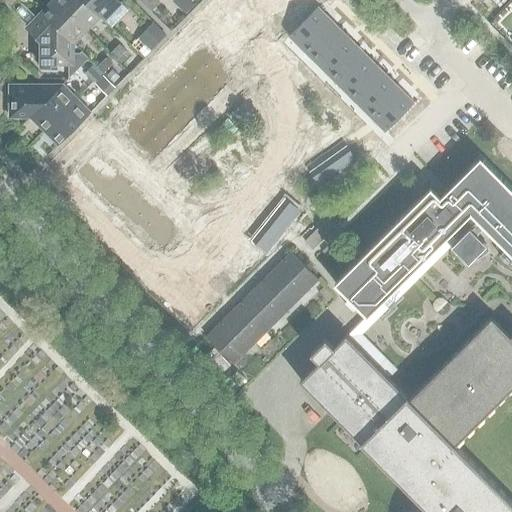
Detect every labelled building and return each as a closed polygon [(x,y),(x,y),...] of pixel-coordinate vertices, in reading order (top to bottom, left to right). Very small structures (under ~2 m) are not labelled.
[(86,31),(55,0),(53,0),(41,12),(73,44),(86,31)] [(55,0),(86,31),(99,17),(100,17),(82,0),(55,0)] [(82,0),(100,17),(99,17),(103,21),(121,4),(116,0),(82,0)] [(140,0),(152,11),(160,3),(157,0),(140,0)] [(191,0),(190,0),(181,10),(186,15),(196,4),(191,0)] [(213,0),(205,9),(210,15),(219,6),(213,0)] [(252,0),(247,0),(230,18),(259,47),(279,27),(252,0)] [(318,7),(289,36),(308,56),(338,27),(318,7)] [(73,44),(41,12),(40,13),(25,28),(35,38),(35,71),(56,71),(56,66),(68,66),(68,79),(88,59),(81,52),(79,54),(73,54),(73,45),(73,44)] [(230,18),(211,36),(241,66),(259,47),(230,18)] [(194,19),(186,28),(192,34),(200,25),(194,19)] [(338,27),(308,56),(327,75),(357,46),(338,27)] [(211,36),(192,56),(222,85),(241,66),(211,36)] [(175,38),(167,47),(173,53),(181,44),(175,38)] [(125,50),(119,44),(110,54),(116,60),(125,50)] [(144,45),(138,52),(144,58),(151,52),(144,45)] [(357,46),(327,75),(347,94),(376,65),(357,46)] [(192,56),(173,75),(202,104),(222,85),(192,56)] [(156,57),(148,66),(153,72),(162,63),(156,57)] [(112,64),(105,58),(96,67),(102,74),(112,64)] [(102,74),(96,67),(93,65),(84,74),(93,83),(102,74)] [(376,65),(347,94),(366,113),(395,84),(376,65)] [(112,70),(107,76),(113,82),(119,76),(112,70)] [(173,75),(154,94),(183,123),(202,104),(173,75)] [(103,76),(95,84),(107,96),(115,88),(103,76)] [(137,77),(129,85),(134,91),(143,82),(137,77)] [(395,84),(366,113),(385,133),(414,103),(395,84)] [(30,118),(63,86),(62,85),(61,86),(9,86),(9,118),(30,118)] [(63,86),(30,118),(43,132),(76,99),(63,86)] [(154,94),(135,113),(164,142),(183,123),(154,94)] [(118,96),(110,104),(115,110),(124,101),(118,96)] [(76,99),(43,132),(57,146),(90,113),(76,99)] [(135,113),(116,132),(145,161),(164,142),(135,113)] [(346,148),(339,153),(347,164),(354,160),(346,148)] [(339,153),(332,158),(340,169),(347,164),(339,153)] [(332,158),(325,163),(333,174),(340,169),(332,158)] [(511,190),(480,158),(440,198),(430,188),(334,284),(367,316),(446,238),(466,259),(482,250),(458,225),(470,213),(511,255),(511,190)] [(325,163),(318,168),(326,179),(333,174),(325,163)] [(131,168),(102,197),(121,216),(150,187),(131,168)] [(318,168),(311,173),(319,184),(326,179),(318,168)] [(170,207),(150,187),(121,216),(140,236),(170,207)] [(285,201),(280,207),(291,216),(296,209),(285,201)] [(170,207),(140,236),(159,255),(189,226),(170,207)] [(280,207),(275,214),(285,223),(291,216),(280,207)] [(275,214),(269,221),(280,229),(285,223),(275,214)] [(269,221),(264,228),(275,236),(280,229),(269,221)] [(189,226),(159,255),(178,273),(208,244),(189,226)] [(264,228),(258,234),(269,243),(275,236),(264,228)] [(258,234),(253,241),(264,249),(269,243),(258,234)] [(208,244),(178,273),(197,292),(227,263),(208,244)] [(227,263),(197,292),(217,312),(246,283),(227,263)] [(319,362),(300,381),(430,511),(429,511),(511,511),(511,501),(455,445),(511,388),(511,334),(510,337),(491,318),(409,399),(346,336),(334,347),(325,338),(311,354),(319,362)]
